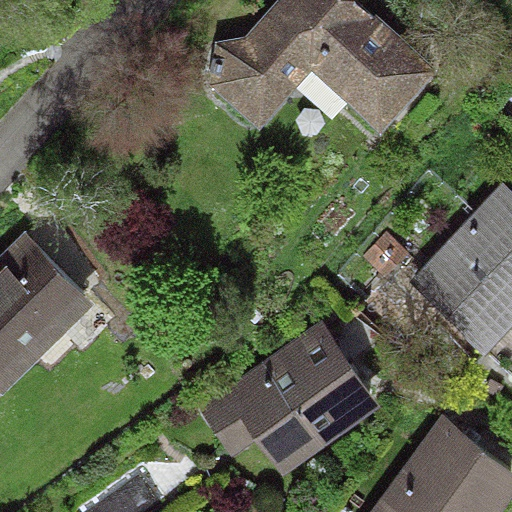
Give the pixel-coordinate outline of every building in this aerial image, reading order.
[(361,0),(284,0),(209,87),(268,138),(317,81),(389,142),(448,74),(361,0)] [(511,189),(511,188),(412,290),(491,366),(511,344),(511,189)] [(24,233),(0,257),(0,393),(4,398),(97,306),(24,233)] [(326,330),(203,414),(240,468),(258,455),(280,487),(385,415),(326,330)] [(511,482),(442,429),(379,511),(505,511),(511,504),(511,482)]
